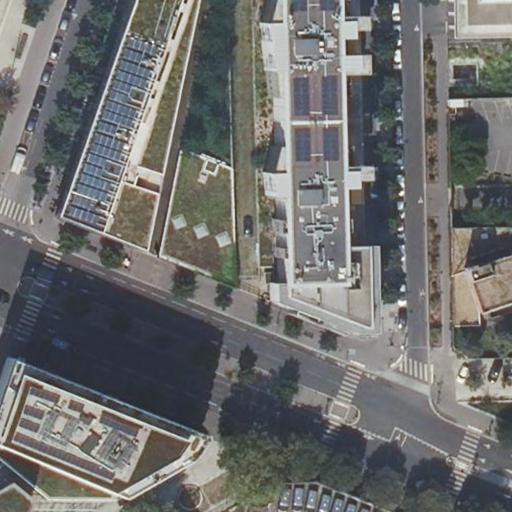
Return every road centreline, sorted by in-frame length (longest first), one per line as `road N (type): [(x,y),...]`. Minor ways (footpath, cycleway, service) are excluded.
road 1 (secondary): [(416,420),(0,249)]
road 2 (secondary): [(0,303),(401,464)]
road 3 (residential): [(406,0),(416,420)]
road 4 (residential): [(0,240),(80,0)]
